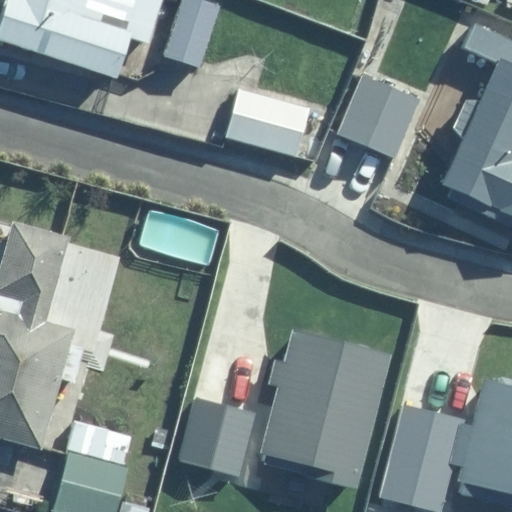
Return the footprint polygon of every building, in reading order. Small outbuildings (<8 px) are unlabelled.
[(157,0),(20,0),(20,3),(10,0),(0,30),(0,52),(112,90),(127,45),(141,50),(157,0)] [(215,15),(179,3),(160,62),(196,74),(215,15)] [(459,140),(434,196),(511,232),(511,30),(462,8),(444,47),(491,69),(473,108),(461,103),(447,134),(459,140)] [(415,109),(363,84),(336,141),(389,166),(415,109)] [(305,117),(240,96),(226,143),(291,163),(305,117)] [(8,229),(0,262),(0,441),(40,451),(56,385),(71,388),(82,342),(41,332),(63,242),(8,229)] [(347,489),(383,364),(296,339),(288,368),(276,365),(268,395),(278,398),(259,464),(347,489)] [(511,352),(507,350),(496,374),(511,381),(511,352)] [(511,396),(494,392),(471,500),(511,504),(511,396)] [(256,423),(201,407),(187,470),(237,486),(256,423)] [(448,511),(466,428),(404,415),(386,502),(436,511),(448,511)] [(127,438),(72,423),(48,511),(112,511),(123,472),(118,471),(127,438)]
